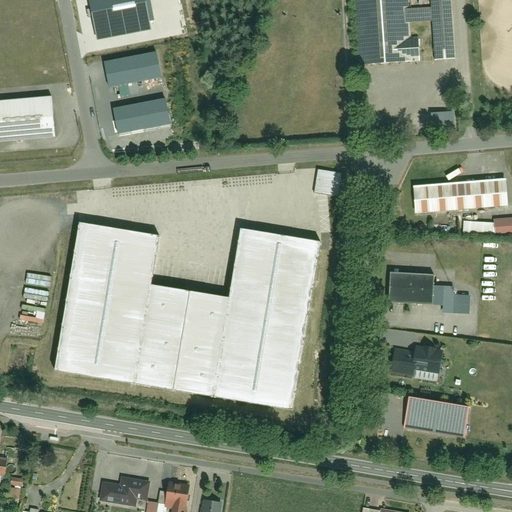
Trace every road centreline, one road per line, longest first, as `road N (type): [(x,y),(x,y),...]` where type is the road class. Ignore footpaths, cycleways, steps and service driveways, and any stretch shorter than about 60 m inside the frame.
road 1 (secondary): [(511,491),(96,423)]
road 2 (residential): [(434,502),(95,447),(96,423)]
road 3 (residential): [(369,155),(95,170)]
road 4 (residential): [(369,155),(360,405)]
road 5 (residential): [(95,170),(64,0)]
road 6 (residential): [(511,143),(369,155)]
